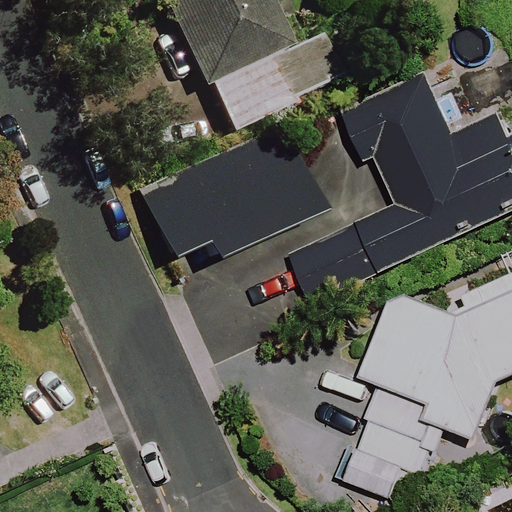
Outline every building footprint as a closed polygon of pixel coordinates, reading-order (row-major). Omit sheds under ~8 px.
[(157,0),(223,139),(287,108),(263,58),(290,45),(268,0),(157,0)] [(511,118),(459,142),(431,79),(350,116),(374,169),(382,165),(403,211),(294,260),(311,299),(511,209),(511,118)] [(322,215),(286,135),(146,199),(175,265),(208,250),(214,264),(322,215)] [(511,379),(511,278),(476,294),(467,321),(399,297),(370,379),(387,385),(353,484),(422,508),(450,429),(484,441),(504,382),(511,379)] [(511,511),(511,470),(454,498),(460,511),(511,511)]
